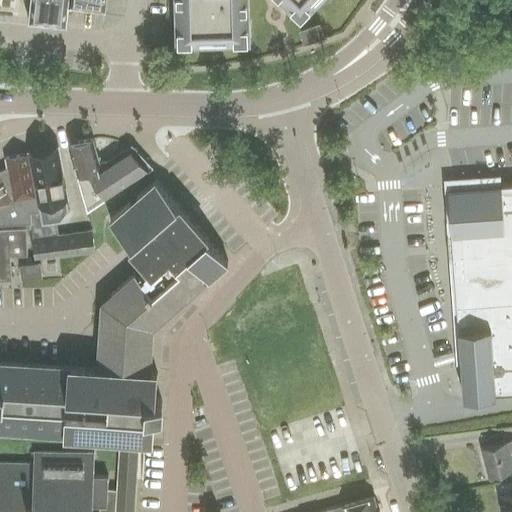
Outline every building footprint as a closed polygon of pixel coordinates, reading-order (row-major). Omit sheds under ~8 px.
[(84,5),(106,8),(106,0),(29,0),(28,19),(67,23),(68,8),(70,8),(71,8),(72,7),(73,5),(73,4),(84,5)] [(178,0),(179,24),(176,24),(176,40),(192,39),(192,37),(234,36),(234,38),(250,38),(249,22),(247,22),(245,0),(289,0),(292,2),(290,4),(301,15),(312,3),(310,2),(311,0),(178,0)] [(305,41),(322,35),(318,24),(301,31),(305,41)] [(92,170),(99,165),(92,139),(69,143),(82,190),(98,178),(92,170)] [(57,147),(28,151),(29,153),(30,153),(39,209),(40,223),(55,222),(59,222),(67,211),(65,199),(66,199),(57,147)] [(98,178),(82,190),(87,209),(108,196),(148,170),(128,148),(99,165),(92,170),(98,178)] [(0,223),(31,222),(31,210),(39,209),(30,153),(29,153),(5,158),(6,166),(0,168),(0,223)] [(130,202),(110,219),(150,265),(182,301),(207,279),(214,273),(228,260),(156,179),(136,196),(130,202)] [(511,391),(511,182),(449,187),(450,208),(455,277),(465,395),(511,391)] [(39,209),(31,210),(31,222),(32,242),(33,258),(39,257),(58,255),(80,253),(78,231),(56,233),(55,222),(40,223),(39,209)] [(0,279),(11,279),(10,255),(27,254),(26,226),(0,227),(0,279)] [(78,231),(80,253),(92,252),(90,230),(78,231)] [(41,274),(40,261),(40,260),(18,262),(20,277),(41,274)] [(269,293),(242,302),(245,313),(232,317),(240,342),(256,336),(258,341),(300,327),(294,309),(312,303),(299,263),(263,274),(269,293)] [(102,301),(98,369),(150,372),(153,326),(182,301),(150,265),(138,276),(135,272),(102,301)] [(0,423),(122,431),(119,487),(108,487),(107,509),(117,510),(117,511),(133,511),(139,433),(154,434),(155,410),(162,410),(163,396),(156,396),(158,373),(150,372),(98,369),(0,362),(0,423)] [(511,469),(511,440),(481,448),(489,476),(511,469)] [(100,511),(100,509),(107,509),(108,487),(108,476),(93,476),(94,453),(34,452),(34,463),(0,462),(0,500),(1,500),(1,510),(0,509),(0,511),(100,511)] [(511,511),(511,493),(499,496),(501,511),(511,511)] [(378,511),(378,510),(376,510),(372,497),(319,511),(316,511),(378,511)]
